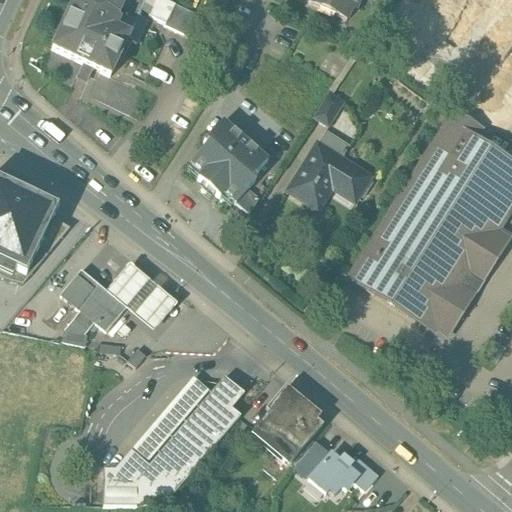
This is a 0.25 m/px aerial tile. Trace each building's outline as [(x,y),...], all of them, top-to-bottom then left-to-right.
[(74,0),(51,52),(109,79),(146,0),(74,0)] [(309,0),(307,6),(345,23),(351,11),(354,13),(360,0),(309,0)] [(511,0),(413,0),(389,38),(504,111),(511,98),(511,0)] [(328,97),(313,121),(327,130),(341,106),(328,97)] [(267,163),(222,124),(202,146),(205,149),(189,167),(200,177),(196,181),(219,201),(223,197),(234,206),(255,183),(252,181),(267,163)] [(369,181),(316,147),(286,194),(316,214),(334,186),(356,201),(369,181)] [(57,211),(0,183),(0,281),(22,287),(68,231),(52,221),(57,211)] [(246,215),(259,201),(248,191),(235,206),(246,215)] [(119,285),(108,298),(125,311),(154,334),(165,321),(175,308),(130,271),(119,285)] [(93,326),(105,335),(125,311),(108,298),(80,274),(59,299),(76,313),(77,312),(79,314),(63,334),(60,345),(84,350),(86,339),(83,338),(93,326)] [(136,353),(126,365),(134,371),(144,359),(136,353)] [(223,380),(147,469),(129,454),(113,473),(102,473),(102,498),(101,510),(161,511),(196,470),(239,419),(230,412),(243,397),(223,380)] [(322,428),(284,396),(253,433),(291,465),(322,428)] [(338,464),(329,457),(307,483),(324,497),(328,493),(334,498),(341,490),(345,494),(353,484),(363,493),(375,480),(353,461),(349,466),(342,460),(338,464)]
